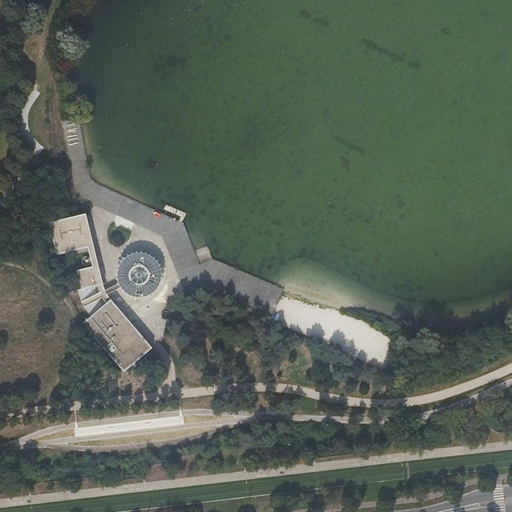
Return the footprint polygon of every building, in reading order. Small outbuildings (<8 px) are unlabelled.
[(49,223),(57,255),(94,246),(86,214),(49,223)] [(128,233),(114,227),(109,237),(123,243),(128,233)] [(103,284),(98,266),(77,271),(82,290),(103,284)] [(140,286),(143,285),(146,283),(148,281),(149,278),(149,275),(148,271),(147,269),(145,267),(142,266),(140,266),(137,266),(134,267),(132,269),(130,271),(130,274),(128,284),(128,286),(129,287),(130,288),(131,288),(133,288),(134,288),(135,286),(137,285),(140,286)] [(111,300),(83,324),(124,372),(152,348),(111,300)]
